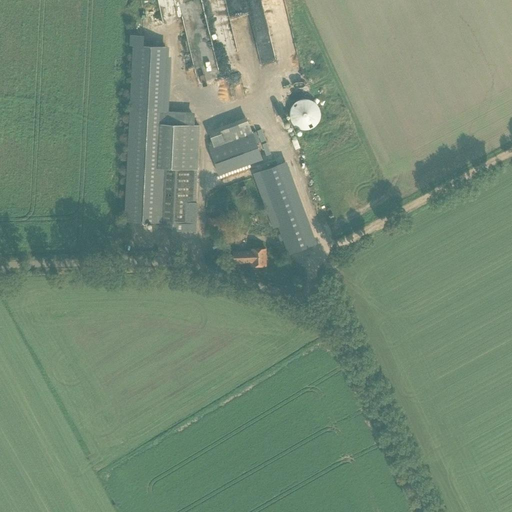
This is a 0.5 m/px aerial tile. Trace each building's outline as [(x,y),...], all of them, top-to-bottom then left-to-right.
[(284,45),(293,43),(282,0),(268,0),(267,0),(269,13),(278,11),(279,18),(278,18),(284,45)] [(152,229),(195,231),(197,208),(194,207),(198,125),(193,125),(194,112),(168,111),(171,57),(168,56),(169,46),(143,45),(144,35),(129,34),(129,45),(134,45),(126,221),(152,222),(152,229)] [(207,56),(212,56),(212,46),(191,47),(191,54),(207,53),(207,56)] [(289,65),(293,76),(297,75),(293,63),(289,65)] [(270,111),(319,243),(356,229),(308,97),(270,111)] [(208,131),(213,144),(223,141),(218,127),(208,131)] [(251,131),(208,147),(219,176),(262,160),(251,131)] [(257,172),(252,174),(272,229),(278,227),(284,245),(288,254),(314,245),(310,235),(283,163),(257,172)] [(233,252),(233,253),(233,263),(251,262),(251,266),(265,266),(265,249),(251,249),(251,251),(233,252)]
